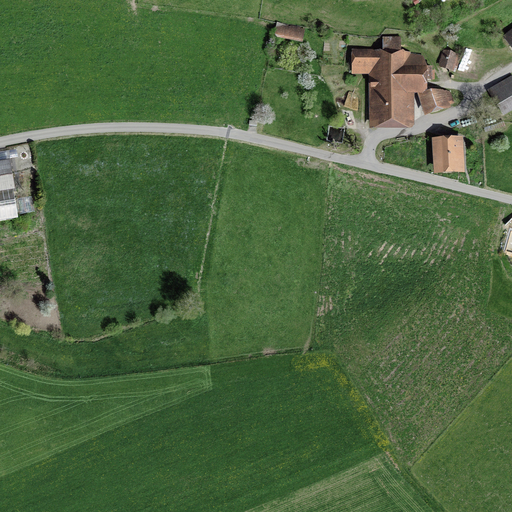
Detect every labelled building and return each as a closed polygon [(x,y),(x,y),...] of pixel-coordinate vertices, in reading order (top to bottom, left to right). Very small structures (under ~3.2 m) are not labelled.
[(301,41),(303,29),(279,24),(276,36),(301,41)] [(456,54),(446,51),(441,67),(451,70),(456,54)] [(374,100),(374,123),(407,122),(406,91),(422,91),(422,80),(431,80),(431,68),(426,68),(423,58),(408,54),(377,54),(377,52),(354,52),(354,68),(376,68),(377,100),(374,100)] [(511,105),(511,79),(490,93),(501,112),(511,105)] [(450,92),(422,93),(428,112),(445,107),(453,103),(450,92)] [(457,142),(438,143),(439,170),(459,170),(457,142)] [(0,221),(18,218),(9,164),(0,165),(0,221)] [(19,208),(27,207),(25,194),(17,196),(19,208)]
